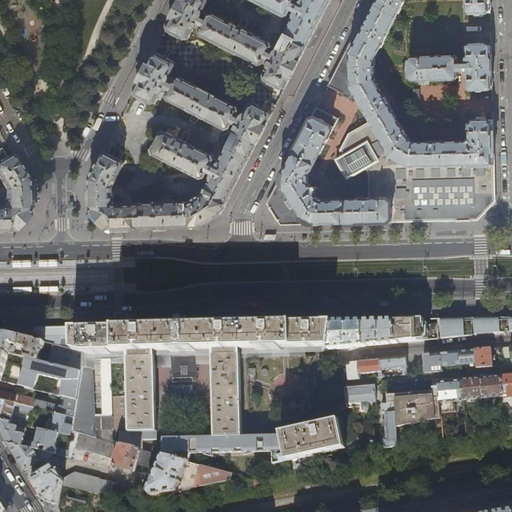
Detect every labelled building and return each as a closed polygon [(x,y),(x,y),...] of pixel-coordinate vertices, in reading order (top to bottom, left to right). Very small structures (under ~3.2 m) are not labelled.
[(277,86),(284,89),(330,0),(302,0),(303,0),(300,2),(298,6),(293,3),(294,0),(254,0),(284,15),(287,14),(290,9),(295,12),(293,15),(293,18),(277,50),(275,51),(273,55),(268,52),(270,47),(269,44),(244,30),(245,29),(244,27),(239,25),(238,25),(237,26),(213,14),(209,15),(206,20),(201,18),(203,13),(203,11),(208,0),(181,0),(166,29),(187,40),(194,28),(196,27),(201,30),(201,31),(202,35),(259,64),(262,63),(264,59),(270,61),(268,64),(269,66),(263,78),(270,82),(269,84),(270,86),(274,88),(276,87),(277,86)] [(268,203),(281,225),(311,224),(349,223),(381,222),(415,222),(463,220),(478,220),(495,202),(495,198),(494,167),(493,120),(485,120),(485,117),(477,118),(477,120),(472,120),(470,123),(468,123),(467,125),(467,130),(468,131),(470,131),(470,137),(466,141),(461,141),(415,142),(408,139),(374,79),(374,60),(404,0),(467,0),(467,14),(475,14),(475,16),(483,16),(483,13),(490,13),(490,0),(372,0),(360,23),(349,46),(328,86),(342,94),(343,97),(348,99),(351,98),(352,95),(357,97),(371,122),(349,135),(341,153),(343,157),(336,161),(347,180),(367,169),(370,175),(370,199),(330,200),(330,201),(322,201),(318,199),(316,195),(322,192),(319,187),(318,188),(317,186),(315,188),(311,187),(308,182),(308,176),(311,170),(312,171),(338,120),(317,108),(302,137),(284,171),(268,203)] [(468,77),(469,90),(492,90),(492,67),(491,44),(468,44),(468,58),(467,60),(467,63),(458,63),(458,58),(455,55),(412,56),(409,59),(409,77),(414,81),(419,80),(420,80),(421,83),(428,83),(428,80),(456,79),(458,76),(458,71),(467,70),(467,77),(468,77)] [(91,211),(109,229),(128,228),(172,227),(200,227),(221,213),(240,176),(249,159),(273,113),(251,102),(244,114),(242,116),(240,119),(235,116),(237,111),(237,107),(180,78),(176,79),(175,81),(170,78),(169,75),(176,63),(154,52),(133,93),(155,104),(160,93),(162,93),(165,88),(170,91),(168,96),(169,99),(194,112),(193,113),(194,115),(197,117),(199,116),(200,115),(226,128),(229,127),(231,122),(237,125),(234,130),(235,132),(219,162),(218,163),(215,168),(210,165),(212,160),(212,156),(186,143),(186,142),(186,140),(182,138),(180,138),(179,139),(165,132),(160,133),(152,149),(154,153),(201,177),(204,176),(207,171),(212,174),(211,176),(211,179),(204,193),(188,203),(115,205),(113,203),(113,186),(125,162),(127,161),(129,158),(128,156),(123,154),(120,154),(113,151),(111,155),(104,151),(90,178),(91,211)] [(0,231),(11,231),(28,213),(28,179),(13,154),(6,158),(4,154),(0,156),(0,179),(5,189),(5,206),(3,208),(0,207),(0,231)] [(409,321),(394,321),(397,343),(405,342),(441,339),(463,337),(486,335),(504,333),(511,332),(511,318),(467,319),(446,320),(428,320),(409,321)] [(378,322),(364,322),(365,346),(397,343),(394,321),(378,322)] [(348,322),(332,323),(329,346),(329,350),(351,348),(365,346),(364,322),(348,322)] [(35,330),(35,339),(45,342),(54,344),(86,352),(85,355),(126,352),(128,433),(156,433),(153,351),(212,349),(213,439),(241,438),(239,349),(329,346),(332,323),(320,323),(302,323),(278,324),(233,325),(205,326),(180,326),(155,327),(56,329),(35,330)] [(0,349),(9,352),(14,353),(16,347),(10,345),(11,345),(10,344),(13,342),(14,344),(25,346),(23,355),(28,356),(40,359),(41,352),(44,349),(45,342),(35,339),(0,331),(0,330),(0,349)] [(83,365),(86,352),(54,344),(49,362),(82,369),(83,365)] [(511,365),(511,364),(511,360),(510,347),(503,348),(504,366),(511,365)] [(0,381),(3,382),(9,352),(0,349),(0,381)] [(491,349),(476,350),(477,364),(478,369),(493,367),(491,349)] [(470,351),(459,352),(460,365),(470,364),(477,364),(476,350),(470,351)] [(454,353),(442,354),(443,366),(451,366),(460,365),(459,352),(454,353)] [(443,372),(443,366),(442,354),(433,355),(424,356),(426,373),(433,373),(443,372)] [(40,359),(28,356),(21,386),(37,390),(40,375),(65,381),(61,396),(77,399),(82,369),(49,362),(40,359)] [(392,359),(380,360),(381,370),(396,369),(407,368),(406,357),(392,359)] [(114,415),(113,359),(103,359),(104,415),(114,415)] [(380,360),(358,362),(359,374),(368,373),(377,372),(378,378),(382,377),(381,370),(380,360)] [(360,379),(359,374),(358,362),(341,363),(342,366),(347,365),(349,380),(360,379)] [(92,367),(83,365),(82,369),(77,399),(74,416),(71,432),(106,441),(106,440),(111,441),(111,431),(94,431),(92,367)] [(511,376),(510,377),(502,377),(504,400),(511,398),(511,376)] [(464,401),(462,381),(462,377),(455,378),(455,382),(450,382),(438,383),(440,404),(455,402),(464,401)] [(483,379),(462,381),(464,401),(500,397),(501,403),(499,403),(500,411),(504,410),(504,400),(502,377),(483,379)] [(387,394),(387,396),(387,404),(397,404),(398,428),(442,420),(441,413),(440,404),(438,383),(438,379),(432,380),(433,391),(423,392),(405,393),(390,394),(387,394)] [(0,384),(3,385),(3,382),(0,381),(0,399),(33,407),(52,411),(58,413),(74,416),(77,399),(61,396),(60,395),(59,404),(0,391),(0,384)] [(369,409),(369,403),(377,402),(375,385),(370,386),(346,388),(348,407),(353,407),(353,406),(357,406),(357,409),(363,409),(364,410),(365,410),(368,410),(369,410),(369,409)] [(398,428),(397,404),(387,404),(387,396),(383,396),(383,404),(382,404),(382,413),(385,413),(387,441),(384,441),(385,450),(399,447),(398,428)] [(31,414),(33,407),(0,399),(0,419),(17,423),(29,426),(30,422),(31,420),(25,418),(26,413),(31,414)] [(440,404),(441,413),(456,412),(455,402),(440,404)] [(71,432),(74,416),(58,413),(56,418),(53,418),(53,421),(51,421),(48,422),(46,430),(59,433),(71,436),(71,432)] [(282,437),(288,461),(346,449),(348,459),(363,456),(355,418),(282,434),(282,437)] [(16,426),(17,423),(0,419),(0,431),(4,438),(8,443),(39,450),(40,445),(46,447),(45,452),(51,453),(56,454),(57,448),(56,448),(59,433),(46,430),(39,429),(37,440),(31,439),(31,435),(25,434),(26,429),(16,426)] [(106,441),(71,432),(71,436),(68,457),(71,458),(74,448),(114,459),(113,465),(134,471),(136,463),(157,469),(148,491),(153,497),(231,480),(230,483),(252,479),(188,462),(163,455),(138,448),(118,443),(111,441),(106,440),(106,441)] [(156,441),(156,433),(128,433),(122,433),(118,443),(138,448),(142,441),(156,441)] [(163,455),(188,462),(190,455),(272,454),(273,464),(288,461),(282,437),(264,438),(264,439),(257,439),(257,438),(241,438),(213,439),(197,439),(197,441),(189,441),(189,440),(166,440),(163,455)] [(45,452),(39,450),(8,443),(16,457),(36,488),(43,499),(59,506),(63,486),(117,499),(119,486),(107,483),(108,480),(76,473),(65,481),(60,473),(61,473),(57,467),(53,467),(48,459),(52,457),(51,453),(45,452)]
